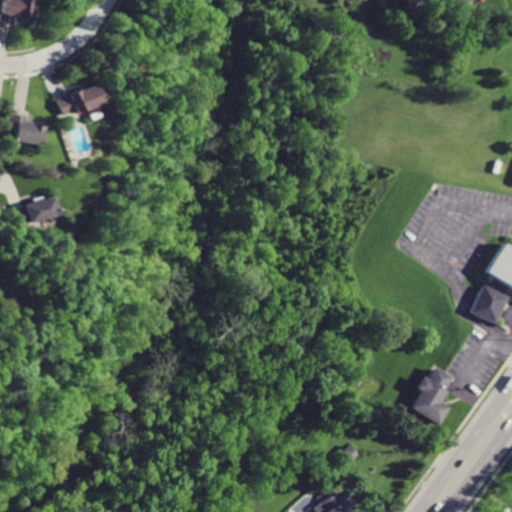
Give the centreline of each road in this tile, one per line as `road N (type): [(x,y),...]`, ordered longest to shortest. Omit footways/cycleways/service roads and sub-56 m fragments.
road 1 (residential): [(104,0),(54,55),(0,64)]
road 2 (secondary): [(511,408),(435,511)]
